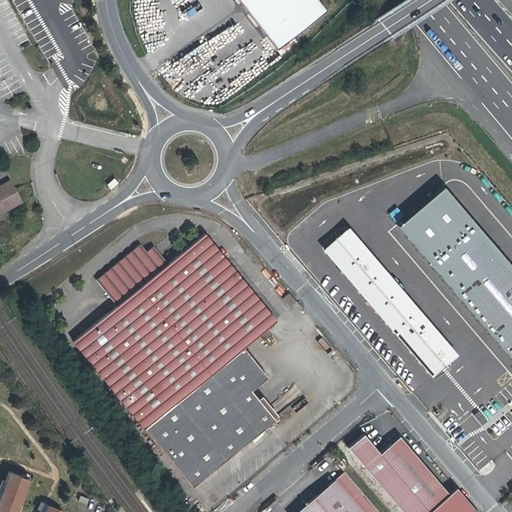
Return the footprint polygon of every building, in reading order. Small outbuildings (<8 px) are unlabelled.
[(84,97),(85,79),(82,79),(77,79),(77,96),(82,97),(84,97)] [(99,109),(100,101),(90,101),(89,108),(99,109)] [(126,115),(122,125),(128,127),(131,116),(126,115)] [(323,189),(418,298),(494,382),(502,391),(511,402),(511,326),(456,265),(479,244),(480,232),(456,205),(456,197),(421,157),(409,161),(400,169),(396,164),(329,184),(323,189)] [(0,176),(0,206),(21,194),(9,171),(0,176)] [(82,361),(100,382),(106,391),(140,432),(189,490),(276,417),(257,395),(253,400),(246,391),(247,391),(257,382),(263,377),(238,349),(268,323),(197,237),(161,268),(154,274),(139,256),(133,250),(90,286),(111,310),(82,333),(74,340),(69,344),(74,351),(82,361)] [(146,250),(139,256),(154,274),(161,268),(146,250)] [(281,312),(289,305),(282,297),(274,303),(281,312)] [(397,511),(472,511),(454,491),(446,497),(397,440),(377,457),(361,438),(345,451),(397,511)] [(0,511),(15,511),(17,506),(27,481),(19,477),(8,473),(4,483),(0,494),(0,511)] [(368,511),(339,479),(301,511),(368,511)] [(79,497),(77,503),(82,505),(85,506),(87,501),(82,499),(79,497)]
